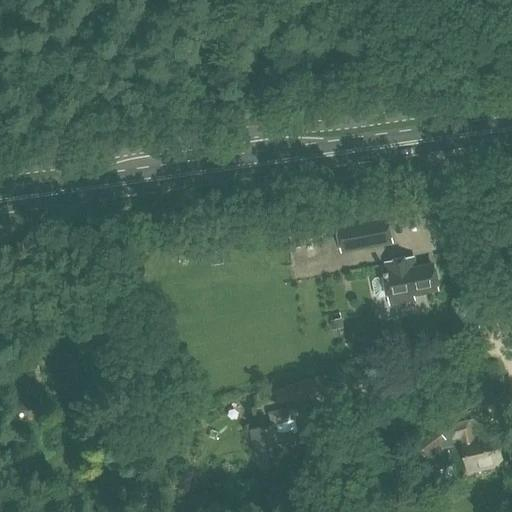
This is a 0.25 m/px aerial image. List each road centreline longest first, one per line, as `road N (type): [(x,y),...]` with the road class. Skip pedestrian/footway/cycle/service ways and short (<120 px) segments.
road 1 (secondary): [(0,201),(511,128)]
road 2 (track): [(511,356),(447,169)]
